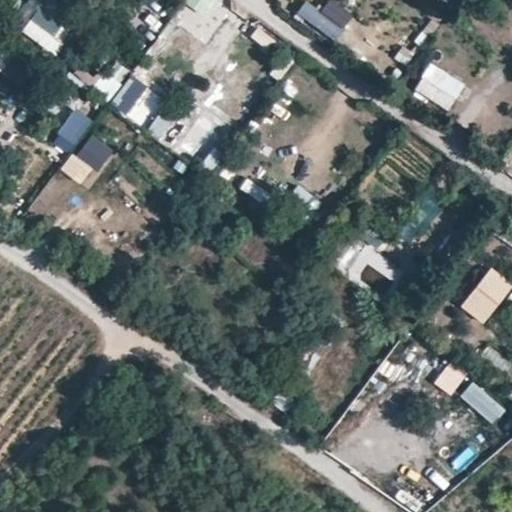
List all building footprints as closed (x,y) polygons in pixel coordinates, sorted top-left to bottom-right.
[(60,51),(77,17),(42,0),(28,0),(14,28),(60,51)] [(326,0),(322,9),(305,1),(296,19),(340,40),(354,11),(330,0),(326,0)] [(365,40),(355,53),(381,70),(390,58),(365,40)] [(414,90),(448,113),(466,86),(433,63),(414,90)] [(137,66),(124,85),(101,69),(88,87),(139,122),(165,86),(137,66)] [(197,157),(210,135),(165,108),(151,131),(197,157)] [(295,186),(286,202),(324,222),(333,206),(295,186)] [(354,278),(370,263),(387,280),(404,262),(370,227),(337,260),(354,278)] [(462,310),(487,326),(511,286),(511,280),(490,266),(462,310)] [(410,333),(392,357),(400,364),(419,340),(410,333)] [(488,345),(479,357),(503,376),(511,364),(488,345)]
